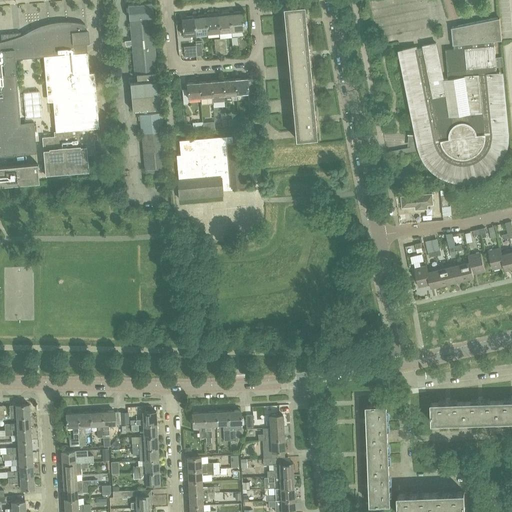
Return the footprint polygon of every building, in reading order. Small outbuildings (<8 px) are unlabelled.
[(130,97),(131,110),(159,108),(158,95),(157,79),(155,80),(154,73),(156,73),(152,17),(151,3),(127,5),(128,20),(129,20),(134,75),(136,74),(136,81),(129,82),(130,97)] [(283,7),(283,14),(295,138),(315,136),(313,119),(310,87),(307,53),(304,21),(303,5),(283,7)] [(241,10),(229,12),(231,30),(242,29),(241,10)] [(229,12),(217,13),(219,31),(231,30),(229,12)] [(217,13),(205,14),(207,32),(219,31),(217,13)] [(205,14),(193,15),(195,33),(207,32),(205,14)] [(195,33),(193,15),(180,16),(182,35),(195,33)] [(502,40),(499,17),(456,26),(452,26),(451,26),(451,27),(452,30),(454,48),(445,49),(448,77),(444,78),(437,42),(420,46),(403,49),(420,134),(409,134),(408,139),(408,146),(422,143),(422,145),(423,148),(425,153),(428,159),(430,162),(435,167),(441,172),(444,173),(451,176),(459,177),(461,178),(469,177),(477,175),(479,174),(486,171),(492,166),(494,164),(499,158),(502,151),(503,148),(505,141),(505,133),(499,72),(497,73),(497,67),(505,66),(504,56),(496,57),(494,45),(494,41),(502,40)] [(0,155),(36,152),(34,121),(20,122),(15,58),(44,56),(47,95),(52,95),(56,135),(42,136),(43,149),(45,174),(88,171),(87,154),(95,154),(94,139),(97,139),(96,132),(94,132),(93,128),(99,127),(98,124),(94,74),(94,72),(93,72),(89,73),(86,42),(89,42),(88,30),(85,30),(85,24),(79,22),(73,21),(66,21),(60,21),(54,22),(48,23),(42,25),(36,27),(30,30),(25,33),(21,35),(21,32),(11,33),(1,33),(1,41),(0,41),(0,155)] [(247,78),(235,79),(236,93),(247,92),(247,98),(255,97),(253,77),(247,78)] [(235,79),(223,80),(224,94),(236,93),(235,79)] [(211,81),(212,95),(213,101),(225,100),(224,94),(223,80),(220,80),(211,81)] [(211,81),(199,82),(200,96),(212,95),(211,81)] [(187,83),(187,89),(182,89),(184,104),(189,104),(188,97),(200,96),(199,82),(187,83)] [(23,92),(25,118),(41,116),(39,91),(23,92)] [(217,102),(218,109),(228,107),(227,101),(217,102)] [(139,114),(144,169),(167,167),(162,112),(160,112),(139,114)] [(204,129),(203,121),(192,122),(193,130),(204,129)] [(181,154),(177,154),(178,169),(179,178),(179,179),(177,179),(179,198),(223,194),(222,187),(246,185),(244,169),(243,150),(242,141),(233,142),(232,135),(213,137),(179,140),(180,148),(181,154)] [(411,151),(410,146),(387,151),(388,156),(411,151)] [(36,163),(0,165),(0,184),(38,181),(36,163)] [(442,215),(440,191),(395,195),(400,225),(432,221),(432,217),(442,215)] [(442,206),(443,215),(451,215),(450,205),(448,205),(447,205),(442,206)] [(452,232),(452,233),(456,250),(462,249),(459,233),(453,234),(452,232)] [(456,250),(452,233),(446,233),(450,251),(456,250)] [(438,238),(432,239),(435,255),(441,253),(438,238)] [(426,240),(429,256),(435,255),(432,239),(426,240)] [(502,251),(501,247),(488,250),(493,269),(505,266),(505,269),(506,269),(502,251)] [(511,248),(502,251),(506,269),(511,267),(511,248)] [(468,255),(469,259),(474,277),(474,276),(473,274),(485,271),(481,252),(468,255)] [(469,259),(459,261),(463,279),(474,277),(469,259)] [(455,262),(449,264),(453,282),(463,279),(459,261),(455,262)] [(449,264),(438,266),(442,284),(453,282),(449,264)] [(432,286),(428,269),(427,265),(415,268),(419,286),(431,284),(431,287),(432,286)] [(438,266),(428,269),(432,286),(442,284),(438,266)] [(511,399),(496,400),(497,420),(511,419),(511,399)] [(478,400),(463,401),(464,421),(497,420),(496,400),(483,400),(478,400)] [(446,402),(431,402),(431,422),(464,421),(463,401),(451,401),(446,402)] [(30,405),(17,406),(17,404),(9,405),(10,417),(18,416),(18,418),(31,417),(30,405)] [(367,424),(368,437),(388,437),(387,404),(366,404),(367,419),(367,421),(367,424)] [(115,411),(103,412),(105,446),(109,445),(109,436),(109,429),(108,425),(116,424),(115,411)] [(229,411),(217,412),(217,424),(223,424),(223,440),(230,440),(229,411)] [(241,411),(229,411),(230,440),(236,440),(236,436),(235,436),(235,428),(242,428),(241,423),(241,411)] [(103,412),(92,413),(92,425),(96,425),(97,430),(97,435),(97,437),(103,437),(103,439),(100,439),(100,446),(105,446),(103,412)] [(143,412),(144,425),(157,424),(157,412),(143,412)] [(217,412),(205,413),(205,425),(217,424),(217,412)] [(68,427),(73,426),(73,433),(74,438),(69,438),(70,445),(81,445),(80,413),(68,414),(68,427)] [(92,413),(80,413),(81,445),(86,444),(85,426),(92,425),(92,413)] [(193,426),(199,425),(199,438),(206,437),(205,430),(205,425),(205,413),(193,413),(193,426)] [(246,428),(254,427),(253,414),(245,415),(246,428)] [(270,415),(270,427),(284,427),(283,415),(270,415)] [(4,423),(5,430),(12,430),(12,429),(18,429),(32,429),(31,417),(18,418),(18,422),(10,423),(4,423)] [(144,425),(144,435),(145,437),(158,436),(157,424),(144,425)] [(270,427),(271,439),(285,439),(284,427),(270,427)] [(32,429),(18,429),(19,441),(32,441),(32,429)] [(132,442),(132,450),(159,448),(158,436),(145,437),(144,435),(138,436),(138,442),(132,442)] [(369,457),(369,470),(389,469),(388,437),(368,437),(368,451),(368,453),(369,457)] [(285,439),(271,439),(272,457),(285,456),(285,439)] [(2,453),(3,455),(33,453),(32,441),(19,441),(19,446),(13,447),(6,447),(6,453),(2,453)] [(159,448),(132,450),(132,454),(139,454),(139,460),(146,460),(146,461),(159,460),(159,448)] [(63,452),(63,464),(87,462),(94,461),(93,455),(88,455),(87,450),(76,451),(63,452)] [(33,453),(3,455),(3,459),(7,459),(14,459),(20,458),(20,465),(34,465),(33,453)] [(188,457),(189,469),(213,467),(213,462),(206,462),(202,462),(202,456),(188,457)] [(267,471),(268,476),(293,475),(292,462),(286,463),(285,456),(272,457),(263,457),(263,464),(272,464),(273,470),(267,471)] [(133,466),(133,474),(160,473),(159,460),(146,461),(146,466),(140,466),(133,466)] [(87,462),(63,464),(64,476),(77,475),(77,474),(82,474),(81,468),(88,468),(87,462)] [(21,470),(7,471),(2,471),(3,477),(8,477),(8,478),(35,477),(34,465),(20,465),(21,470)] [(213,467),(189,469),(189,481),(203,480),(203,474),(206,474),(213,474),(213,467)] [(371,503),(391,502),(390,494),(389,469),(369,470),(370,484),(370,486),(370,488),(371,503)] [(160,473),(133,474),(133,478),(140,478),(147,477),(147,485),(161,485),(160,473)] [(77,475),(64,476),(65,488),(89,486),(97,485),(97,479),(81,480),(78,480),(77,475)] [(293,475),(268,476),(268,482),(273,481),(274,488),(294,487),(293,475)] [(35,477),(8,478),(8,483),(21,482),(22,489),(35,488),(35,477)] [(203,480),(189,481),(190,493),(214,492),(214,486),(207,486),(203,487),(203,480)] [(110,492),(110,484),(101,485),(102,495),(103,494),(109,494),(110,492)] [(89,486),(65,488),(65,500),(79,499),(78,492),(82,492),(89,492),(89,486)] [(268,500),(268,501),(294,499),(294,487),(274,488),(274,494),(265,494),(265,500),(268,500)] [(440,511),(465,511),(464,491),(431,492),(432,511),(440,511)] [(214,492),(190,493),(190,505),(204,504),(204,498),(214,498),(214,492)] [(432,511),(431,492),(398,494),(399,511),(432,511)] [(150,507),(150,495),(136,496),(137,501),(130,502),(131,508),(137,508),(150,507)] [(79,499),(65,500),(66,511),(90,510),(90,504),(82,504),(83,508),(79,508),(79,499)] [(294,511),(294,499),(268,501),(268,506),(275,506),(275,511),(294,511)] [(5,508),(5,511),(26,511),(26,501),(12,502),(13,507),(5,508)]
